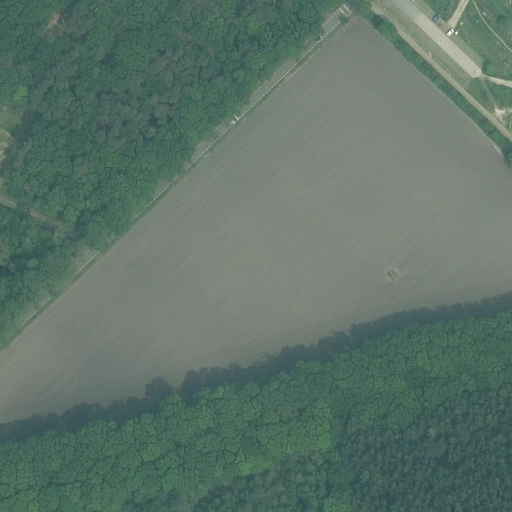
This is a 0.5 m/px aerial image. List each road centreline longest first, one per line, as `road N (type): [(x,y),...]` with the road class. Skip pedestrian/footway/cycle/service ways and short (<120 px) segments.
road 1 (track): [(511,359),(0,493)]
road 2 (tertiary): [(0,339),(354,0)]
